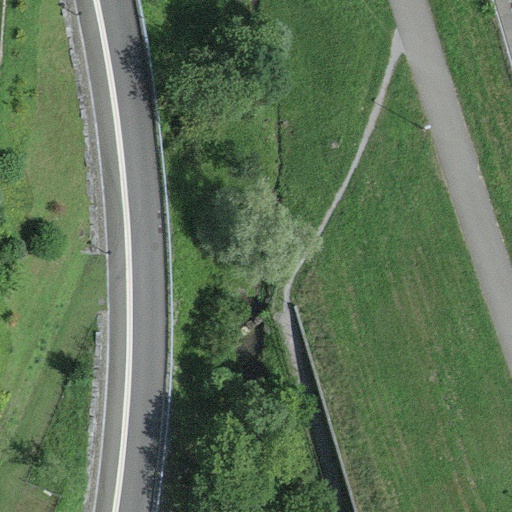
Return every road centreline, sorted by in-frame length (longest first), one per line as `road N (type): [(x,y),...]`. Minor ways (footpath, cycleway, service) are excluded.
road 1 (motorway): [(295,0),(445,511)]
road 2 (residential): [(133,511),(145,385),(138,209),(111,0)]
road 3 (motorway): [(511,315),(418,0)]
